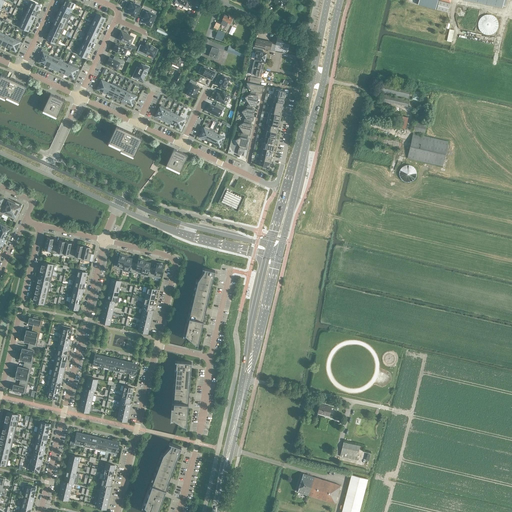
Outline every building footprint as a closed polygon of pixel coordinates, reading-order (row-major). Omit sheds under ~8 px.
[(66,0),(64,0),(63,4),(71,8),(73,9),(76,4),(66,0)] [(189,7),(192,8),(196,0),(176,0),(175,3),(188,9),(189,7)] [(437,0),(418,0),(417,4),(435,9),(437,0)] [(450,0),(438,0),(436,9),(447,12),(450,0)] [(29,1),(27,6),(37,11),(40,6),(29,1)] [(135,17),(140,6),(133,3),(127,1),(125,7),(128,8),(130,9),(129,13),(131,14),(131,15),(135,17)] [(69,13),(71,8),(63,4),(60,9),(69,13)] [(35,16),(37,11),(27,6),(29,7),(27,12),(25,11),(35,16)] [(66,18),(69,13),(60,9),(58,14),(66,18)] [(150,26),(155,15),(149,12),(148,13),(143,10),(140,16),(144,18),(144,17),(146,18),(144,22),(147,23),(146,24),(150,26)] [(33,20),(35,16),(25,11),(22,16),(33,20)] [(105,18),(97,14),(94,13),(92,18),(94,19),(103,23),(105,18)] [(66,18),(58,14),(56,19),(64,23),(66,18)] [(496,30),(496,29),(497,28),(497,27),(497,26),(497,25),(497,24),(497,23),(497,22),(497,21),(496,20),(496,19),(495,18),(494,17),(494,16),(493,16),(492,15),(491,15),(490,15),(489,14),(488,14),(487,14),(486,14),(485,15),(484,15),(483,15),(482,16),(481,16),(480,17),(480,18),(479,19),(478,20),(478,21),(478,22),(478,23),(477,24),(477,25),(478,26),(478,27),(478,28),(478,29),(479,30),(480,31),(481,32),(482,33),(483,33),(484,34),(485,34),(486,34),(487,34),(488,34),(489,34),(490,34),(491,34),(492,33),(493,33),(494,32),(495,31),(496,30)] [(222,20),(221,24),(226,26),(228,23),(230,24),(232,18),(231,17),(231,16),(229,15),(228,16),(224,15),(222,20)] [(31,25),(33,20),(22,16),(25,17),(22,21),(20,20),(20,21),(31,25)] [(103,23),(94,19),(92,18),(90,23),(100,28),(103,23)] [(64,23),(56,19),(54,24),(64,29),(66,24),(64,23)] [(28,31),(31,25),(20,21),(18,26),(28,31)] [(98,33),(100,28),(90,23),(88,28),(98,33)] [(62,34),(64,29),(54,24),(51,29),(60,33),(59,33),(62,34)] [(182,30),(182,29),(176,26),(173,33),(179,36),(180,35),(179,35),(181,33),(181,32),(182,30)] [(157,27),(155,30),(167,36),(168,32),(157,27)] [(96,38),(98,33),(88,28),(87,28),(90,29),(87,34),(96,38)] [(60,33),(51,29),(49,34),(57,38),(59,33),(60,33)] [(225,33),(218,30),(215,38),(222,40),(225,33)] [(130,44),(133,37),(121,31),(118,39),(130,44)] [(57,38),(49,34),(47,39),(55,43),(57,38)] [(93,43),(96,38),(87,34),(85,39),(93,43)] [(6,46),(10,37),(5,35),(1,44),(2,44),(2,45),(2,44),(5,46),(6,46)] [(11,49),(15,40),(10,37),(6,46),(7,47),(6,47),(7,47),(10,48),(9,48),(10,48),(11,49)] [(288,47),(289,39),(277,37),(276,45),(288,47)] [(93,43),(85,39),(83,38),(81,43),(91,48),(93,43)] [(254,45),(270,49),(272,42),(266,41),(263,40),(260,40),(260,39),(260,40),(256,39),(254,45)] [(18,46),(20,42),(15,40),(11,49),(16,51),(16,49),(18,46)] [(89,53),(91,48),(81,43),(78,48),(89,53)] [(158,49),(153,47),(153,46),(151,45),(151,46),(146,43),(145,46),(140,44),(137,51),(146,55),(147,53),(154,56),(155,53),(156,53),(158,49)] [(125,55),(127,50),(130,51),(132,48),(125,45),(123,48),(116,44),(114,47),(115,48),(114,50),(119,53),(119,54),(122,55),(123,54),(125,55)] [(237,48),(234,46),(233,48),(231,47),(227,58),(232,60),(234,55),(237,56),(238,52),(236,51),(237,48)] [(262,52),(263,49),(253,47),(252,52),(256,53),(255,59),(264,61),(265,60),(266,59),(266,58),(267,57),(266,55),(266,54),(266,53),(262,52)] [(86,58),(89,53),(78,48),(80,49),(78,54),(86,58)] [(215,51),(210,50),(208,56),(216,59),(219,49),(216,48),(215,51)] [(44,64),(48,55),(41,52),(39,56),(42,57),(41,57),(40,60),(39,62),(44,64)] [(49,67),(53,58),(48,55),(44,64),(45,65),(48,66),(49,67)] [(179,68),(183,59),(179,58),(176,56),(174,59),(171,65),(179,68)] [(117,61),(109,57),(108,61),(109,61),(107,64),(118,69),(121,63),(122,64),(124,61),(118,58),(117,61)] [(54,69),(58,60),(53,58),(49,67),(50,67),(53,68),(53,69),(53,68),(54,69)] [(59,71),(63,62),(58,60),(54,69),(55,69),(58,71),(59,71)] [(264,63),(259,62),(254,61),(253,68),(262,70),(264,63)] [(64,73),(68,64),(63,62),(59,71),(60,72),(63,73),(64,73)] [(69,76),(74,64),(69,62),(68,64),(64,73),(65,74),(68,75),(69,76)] [(79,67),(74,64),(69,76),(74,78),(75,77),(75,76),(76,74),(76,73),(79,67)] [(146,74),(149,67),(145,65),(145,66),(142,64),(137,74),(134,72),(132,77),(137,80),(138,78),(143,80),(146,74)] [(215,77),(217,72),(213,70),(213,71),(204,67),(200,74),(212,79),(213,76),(215,77)] [(261,76),(262,70),(253,68),(251,74),(253,74),(253,75),(261,76)] [(172,80),(178,83),(182,74),(176,71),(172,80)] [(27,86),(15,80),(10,78),(7,76),(3,75),(1,73),(0,75),(0,95),(5,98),(18,104),(27,87),(27,86)] [(227,83),(229,78),(223,75),(222,76),(218,74),(216,79),(219,81),(219,82),(220,82),(218,86),(222,87),(225,88),(226,88),(228,84),(227,83)] [(102,91),(107,82),(102,80),(100,84),(99,84),(99,85),(100,85),(98,87),(97,89),(102,91)] [(196,93),(199,87),(195,85),(197,83),(190,80),(189,83),(192,84),(187,94),(195,98),(197,93),(196,93)] [(107,94),(112,85),(107,82),(102,91),(103,92),(104,92),(106,93),(107,93),(107,94)] [(262,93),(264,86),(261,86),(246,82),(246,83),(251,90),(250,94),(255,95),(256,92),(262,93)] [(380,91),(383,92),(386,93),(385,95),(383,94),(381,100),(408,106),(409,100),(388,95),(387,94),(388,93),(409,98),(409,96),(412,96),(413,93),(410,92),(411,89),(382,82),(380,91)] [(112,96),(116,87),(112,85),(107,94),(108,94),(109,94),(111,95),(111,96),(112,96)] [(117,98),(121,89),(116,87),(112,96),(113,96),(113,97),(113,96),(116,98),(117,98)] [(122,101),(126,91),(121,89),(117,98),(118,99),(121,100),(122,101)] [(274,89),(273,95),(284,97),(286,91),(274,89)] [(414,90),(412,98),(420,100),(422,91),(414,90)] [(127,103),(131,94),(126,91),(122,101),(123,101),(126,102),(126,103),(126,102),(127,103)] [(225,104),(230,95),(223,91),(221,94),(217,92),(214,99),(225,104)] [(65,100),(62,99),(50,93),(49,95),(43,110),(57,116),(57,117),(58,115),(65,100)] [(134,101),(136,96),(131,94),(127,103),(132,105),(133,104),(133,103),(134,101)] [(258,96),(255,95),(250,94),(245,97),(249,104),(247,105),(247,108),(252,109),(253,106),(255,106),(256,101),(258,96)] [(283,103),(284,97),(273,95),(272,101),(283,103)] [(282,109),(283,103),(272,101),(270,106),(282,109)] [(208,108),(209,109),(208,111),(215,114),(214,115),(218,117),(218,116),(219,116),(222,110),(223,111),(224,107),(218,105),(217,107),(210,104),(208,108)] [(281,111),(282,109),(270,106),(269,112),(281,115),(281,111)] [(427,108),(419,106),(416,117),(425,119),(427,108)] [(161,119),(165,110),(160,107),(158,111),(158,112),(156,114),(156,115),(156,116),(161,119)] [(254,110),(252,109),(247,108),(241,111),(246,118),(244,119),(243,122),(249,124),(249,120),(252,121),(253,115),(254,110)] [(166,121),(170,112),(165,110),(161,119),(162,119),(165,120),(165,121),(165,120),(166,121)] [(170,123),(175,114),(170,112),(166,121),(167,121),(166,121),(167,121),(170,123),(169,123),(170,123)] [(279,121),(281,115),(269,112),(268,118),(279,121)] [(402,116),(399,115),(399,114),(391,112),(389,121),(397,123),(396,126),(405,128),(408,117),(402,116)] [(175,125),(180,116),(175,114),(170,123),(171,124),(172,124),(174,125),(175,125)] [(185,124),(187,120),(180,116),(175,125),(180,128),(181,126),(183,123),(185,124)] [(278,127),(279,121),(268,118),(266,124),(278,127)] [(413,133),(411,140),(407,158),(443,166),(448,141),(444,140),(424,136),(427,123),(416,121),(413,133)] [(251,124),(249,124),(243,122),(238,126),(243,132),(241,133),(240,137),(247,138),(248,135),(249,135),(250,129),(251,124)] [(277,132),(278,127),(266,124),(265,130),(277,132)] [(140,144),(142,138),(133,133),(116,125),(114,129),(108,144),(134,156),(140,144)] [(209,130),(210,128),(205,126),(204,128),(201,126),(199,130),(202,132),(201,135),(200,135),(200,137),(205,139),(209,130)] [(214,132),(209,130),(205,139),(206,140),(209,141),(210,141),(214,132)] [(275,138),(277,132),(265,130),(267,130),(266,136),(275,138)] [(215,144),(219,135),(214,132),(210,141),(211,142),(214,143),(215,144)] [(224,137),(219,135),(215,144),(220,146),(220,145),(221,145),(221,144),(220,144),(222,142),(222,141),(224,137)] [(248,138),(247,138),(240,137),(235,140),(240,148),(242,148),(246,149),(247,143),(248,138)] [(273,150),(274,144),(262,142),(261,147),(273,150)] [(271,156),(273,150),(261,147),(260,153),(271,156)] [(180,172),(187,157),(188,155),(174,148),(173,150),(166,165),(180,171),(180,172)] [(270,162),(271,156),(260,153),(259,159),(270,162)] [(269,169),(270,162),(259,159),(258,164),(263,166),(262,167),(269,169)] [(415,175),(415,173),(415,171),(414,170),(414,168),(413,167),(411,166),(410,165),(408,164),(406,164),(405,164),(403,165),(401,165),(400,166),(399,167),(399,168),(398,169),(397,171),(397,173),(397,174),(398,176),(398,178),(399,179),(401,180),(402,181),(404,182),(406,182),(407,182),(409,181),(411,180),(412,179),(413,178),(414,177),(415,175)] [(245,196),(231,190),(228,188),(230,182),(227,180),(224,187),(225,187),(220,198),(218,203),(237,212),(245,196)] [(8,216),(14,204),(8,201),(5,208),(2,206),(0,211),(0,214),(2,216),(3,214),(8,216)] [(16,222),(20,214),(17,213),(17,212),(20,207),(14,204),(8,216),(14,219),(13,221),(16,222)] [(0,230),(7,234),(8,232),(9,230),(10,229),(1,224),(0,225),(0,224),(0,230)] [(53,253),(55,246),(52,245),(53,239),(47,237),(46,241),(46,240),(45,245),(44,251),(53,253)] [(62,255),(65,241),(59,240),(58,247),(55,246),(53,253),(62,255)] [(71,257),(73,250),(70,250),(72,243),(65,241),(62,255),(71,257)] [(80,259),(84,246),(77,244),(76,251),(73,250),(71,257),(80,259)] [(90,247),(84,246),(80,259),(90,261),(92,253),(91,253),(91,255),(88,254),(90,247)] [(126,257),(126,256),(120,254),(118,261),(115,260),(114,266),(117,267),(117,268),(122,269),(123,269),(126,257)] [(132,272),(133,266),(130,265),(132,259),(126,257),(123,269),(122,269),(122,271),(129,272),(129,271),(132,272)] [(144,262),(145,262),(145,260),(138,259),(136,267),(133,266),(132,272),(135,273),(135,272),(141,274),(144,262)] [(55,265),(43,262),(42,264),(41,264),(41,268),(53,271),(55,265)] [(150,277),(152,270),(149,270),(150,263),(145,262),(144,262),(141,274),(142,274),(142,273),(148,274),(147,276),(150,277)] [(163,265),(157,263),(155,271),(152,270),(150,277),(154,277),(160,278),(162,272),(163,269),(162,268),(163,265)] [(52,276),(53,271),(41,268),(40,271),(41,271),(40,273),(52,276)] [(197,345),(211,286),(215,271),(205,268),(203,268),(202,268),(205,269),(204,271),(198,280),(196,279),(183,333),(184,333),(186,333),(186,334),(189,336),(195,342),(198,342),(197,345)] [(51,282),(52,276),(40,273),(39,278),(38,278),(38,279),(51,282)] [(49,287),(51,282),(38,279),(37,282),(38,282),(38,284),(37,284),(49,287)] [(48,293),(49,287),(37,284),(36,288),(37,288),(36,290),(36,289),(35,290),(48,293)] [(47,298),(48,293),(35,290),(35,293),(36,293),(35,295),(34,295),(47,298)] [(45,304),(47,298),(34,295),(33,299),(34,299),(34,301),(35,302),(45,304)] [(43,320),(40,320),(37,319),(38,317),(33,316),(33,318),(29,317),(27,324),(33,325),(33,327),(34,327),(34,328),(40,330),(43,320)] [(38,339),(40,330),(34,328),(33,331),(26,329),(25,336),(38,339)] [(38,339),(25,336),(23,342),(30,343),(29,346),(36,348),(38,339)] [(35,351),(36,348),(29,346),(29,349),(22,348),(20,354),(34,357),(32,356),(33,350),(35,351)] [(66,356),(67,351),(58,349),(58,348),(56,348),(55,354),(58,354),(66,356)] [(32,366),(34,357),(20,354),(19,360),(26,361),(25,364),(32,366)] [(98,365),(100,356),(95,355),(92,366),(98,367),(98,365)] [(64,367),(66,362),(57,360),(57,359),(55,359),(53,364),(64,367)] [(113,371),(116,360),(111,359),(109,367),(108,370),(113,371)] [(186,426),(189,393),(192,362),(177,361),(175,360),(175,361),(177,361),(177,363),(176,363),(176,367),(174,367),(171,401),(172,401),(170,416),(171,417),(171,416),(173,416),(173,417),(180,421),(184,423),(186,423),(186,426)] [(30,375),(32,366),(25,364),(24,367),(17,366),(16,372),(30,375)] [(137,365),(132,364),(130,372),(129,375),(135,376),(137,365)] [(30,375),(16,372),(15,378),(22,380),(21,382),(28,384),(30,375)] [(25,393),(28,384),(21,382),(20,385),(13,384),(12,390),(15,391),(15,393),(19,394),(20,392),(25,393)] [(326,414),(329,415),(331,407),(326,406),(319,405),(317,413),(326,415),(326,414)] [(19,415),(17,415),(7,412),(7,415),(6,415),(5,418),(18,421),(19,415)] [(16,426),(18,421),(5,418),(4,421),(5,421),(5,424),(16,426)] [(49,429),(50,424),(39,421),(38,427),(49,429)] [(319,433),(314,457),(373,471),(382,434),(369,431),(370,429),(336,421),(335,423),(330,422),(327,435),(319,433)] [(15,432),(16,426),(5,424),(4,429),(3,429),(15,432)] [(14,437),(15,432),(3,429),(2,432),(3,433),(2,434),(1,434),(1,435),(14,437)] [(79,446),(82,434),(76,433),(74,444),(79,446)] [(0,440),(13,443),(14,437),(1,435),(0,438),(1,438),(1,440),(0,440),(0,439),(0,440)] [(0,445),(11,449),(13,443),(0,440),(0,443),(0,444),(0,443),(0,445)] [(116,454),(119,443),(113,442),(111,453),(116,454)] [(157,511),(170,478),(181,447),(171,443),(169,443),(171,444),(171,446),(170,446),(163,454),(161,453),(142,504),(143,504),(145,505),(148,508),(151,511),(157,511)] [(0,451),(10,454),(11,449),(0,445),(0,451)] [(0,457),(9,460),(10,454),(0,451),(0,457)] [(0,463),(7,465),(9,460),(0,457),(0,463)] [(40,466),(31,464),(28,463),(27,469),(39,471),(40,466)] [(340,485),(303,473),(297,491),(335,503),(340,485)] [(358,511),(367,479),(351,474),(341,511),(358,511)] [(36,488),(25,485),(24,491),(35,493),(36,488)]
